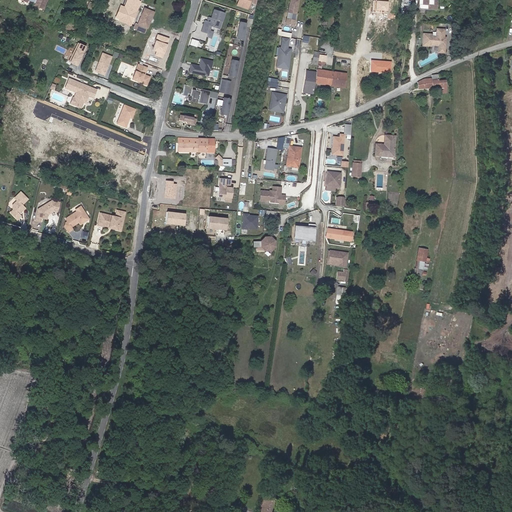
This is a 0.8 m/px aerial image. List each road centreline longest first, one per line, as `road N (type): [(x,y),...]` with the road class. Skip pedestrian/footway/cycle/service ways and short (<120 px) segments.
road 1 (residential): [(159,129),(234,135),(323,121),(511,42)]
road 2 (track): [(401,89),(427,95),(431,176),(398,351)]
road 3 (tertiary): [(78,511),(129,333),(138,266)]
road 4 (track): [(251,511),(87,476)]
road 5 (residential): [(0,228),(138,266)]
road 6 (tertiary): [(159,129),(198,0)]
road 7 (residential): [(154,151),(39,110)]
